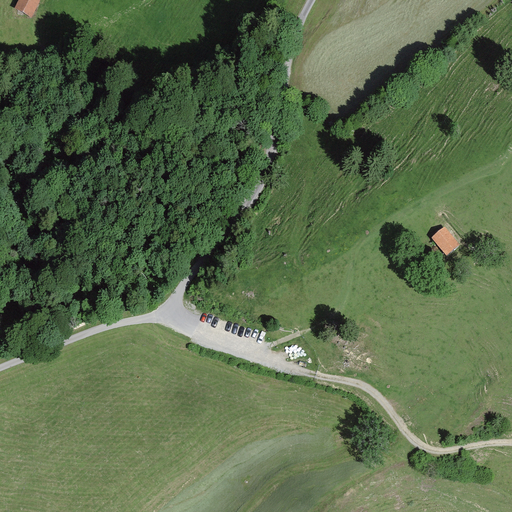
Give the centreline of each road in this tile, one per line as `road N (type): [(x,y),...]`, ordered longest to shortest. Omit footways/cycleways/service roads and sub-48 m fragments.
road 1 (unclassified): [(312,0),(261,178),(183,284),(172,312)]
road 2 (unclassified): [(172,312),(90,332),(0,369)]
road 3 (unclassified): [(172,312),(297,368)]
road 4 (track): [(297,368),(372,389),(409,434)]
